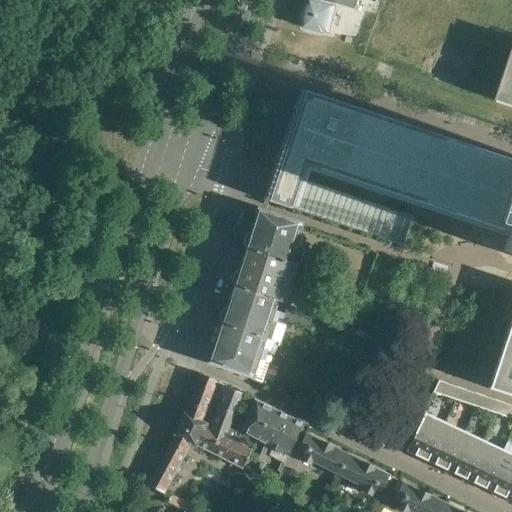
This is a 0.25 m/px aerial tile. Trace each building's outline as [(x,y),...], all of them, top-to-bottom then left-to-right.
[(303,28),(305,29),(324,33),(324,32),(331,33),(335,19),(358,26),(358,25),(369,28),(379,3),(369,0),(358,0),(356,8),(337,3),(337,4),(319,0),(308,0),(305,7),(302,17),(303,28)] [(319,0),(337,4),(337,3),(356,8),(358,0),(319,0)] [(511,57),(498,101),(511,106),(511,57)] [(326,98),(299,89),(263,198),(262,200),(289,209),(298,182),(305,160),(320,165),(319,169),(508,232),(502,251),(511,254),(511,160),(340,103),(326,98)] [(301,226),(256,211),(250,231),(244,235),(242,243),(244,249),(244,251),(295,267),(299,263),(303,251),(300,247),(303,237),(298,235),(301,226)] [(244,251),(238,269),(232,273),(229,280),(232,287),(231,289),(276,303),(276,301),(289,305),(296,286),(289,284),(295,267),(244,251)] [(445,273),(447,267),(432,262),(430,268),(430,269),(445,274),(445,273)] [(231,289),(226,306),(220,310),(217,318),(220,325),(219,327),(279,344),(285,326),(275,323),(279,312),(274,310),(276,303),(231,289)] [(300,314),(287,309),(283,320),(297,325),(300,314)] [(511,313),(487,388),(511,396),(511,313)] [(219,327),(214,344),(208,348),(205,356),(207,363),(251,377),(250,379),(261,383),(269,361),(263,359),(266,352),(273,355),(279,344),(219,327)] [(200,374),(195,387),(211,395),(217,381),(202,374),(200,374)] [(443,396),(447,384),(438,380),(432,393),(443,396)] [(452,399),(457,387),(447,384),(443,396),(452,399)] [(174,436),(147,485),(164,494),(177,469),(190,445),(196,447),(196,446),(241,469),(251,449),(244,445),(226,436),(228,428),(242,393),(225,386),(209,427),(206,426),(207,426),(184,415),(174,436)] [(195,387),(189,401),(206,409),(211,395),(195,387)] [(462,403),(466,390),(457,387),(452,399),(462,403)] [(466,390),(462,403),(472,406),(476,393),(466,390)] [(481,409),(485,396),(476,393),(472,406),(481,409)] [(491,412),(495,400),(485,396),(481,409),(491,412)] [(373,398),(361,421),(387,434),(396,410),(386,405),(373,398)] [(254,399),(241,429),(237,427),(236,431),(228,428),(226,436),(244,445),(249,435),(256,439),(270,407),(254,399)] [(500,415),(504,403),(495,400),(491,412),(500,415)] [(185,412),(184,415),(207,426),(207,424),(201,421),(206,409),(189,401),(185,412)] [(510,419),(511,411),(511,405),(504,403),(500,415),(510,419)] [(270,407),(256,439),(264,444),(255,464),(263,468),(272,448),(286,415),(270,407)] [(442,422),(422,413),(405,451),(425,460),(442,422)] [(286,415),(272,448),(286,456),(302,423),(286,415)] [(462,431),(442,422),(425,460),(425,461),(444,470),(462,432),(462,431)] [(465,479),(482,441),(462,432),(444,470),(465,479)] [(298,449),(304,452),(300,460),(310,465),(312,461),(337,474),(347,454),(306,434),(298,449)] [(484,488),(502,450),(482,441),(465,479),(484,488)] [(503,498),(511,479),(511,443),(506,441),(502,450),(484,489),(503,498)] [(272,448),(265,464),(276,470),(274,475),(278,477),(287,457),(286,456),(272,448)] [(347,454),(337,474),(363,487),(361,490),(371,495),(375,488),(380,490),(388,474),(347,454)] [(511,501),(511,479),(503,498),(511,501)] [(395,498),(401,501),(397,508),(404,511),(407,511),(409,509),(413,511),(438,511),(444,503),(403,482),(395,498)] [(172,495),(171,496),(167,503),(180,509),(184,500),(172,495)] [(462,511),(444,503),(438,511),(462,511)]
